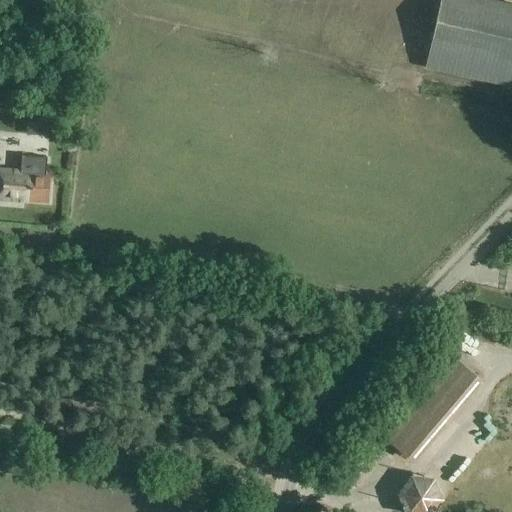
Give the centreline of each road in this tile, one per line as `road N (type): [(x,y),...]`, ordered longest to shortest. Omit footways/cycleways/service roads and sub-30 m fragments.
road 1 (unknown): [(406,310),(24,227)]
road 2 (track): [(511,217),(326,414),(298,463),(285,511)]
road 3 (unknown): [(0,383),(206,435),(250,465)]
road 4 (track): [(201,455),(0,414)]
